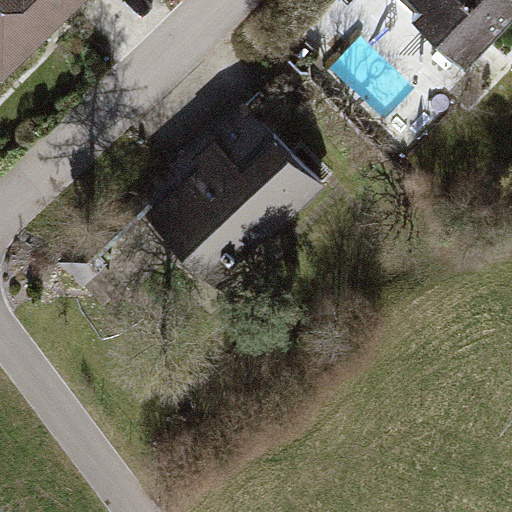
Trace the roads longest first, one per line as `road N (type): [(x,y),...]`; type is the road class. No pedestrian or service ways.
road 1 (residential): [(232,0),(0,217)]
road 2 (track): [(142,511),(0,323)]
